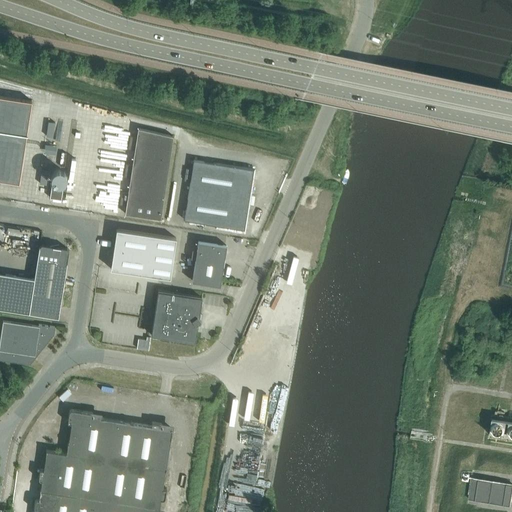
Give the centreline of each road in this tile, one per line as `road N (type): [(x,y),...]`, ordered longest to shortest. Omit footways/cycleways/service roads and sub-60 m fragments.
road 1 (unclassified): [(76,355),(182,368),(213,358),(226,343),(361,21),(362,0)]
road 2 (tertiary): [(0,6),(108,41),(511,127)]
road 3 (tertiary): [(511,109),(137,30),(56,0)]
road 4 (unclassified): [(0,209),(66,219),(87,238),(76,355)]
